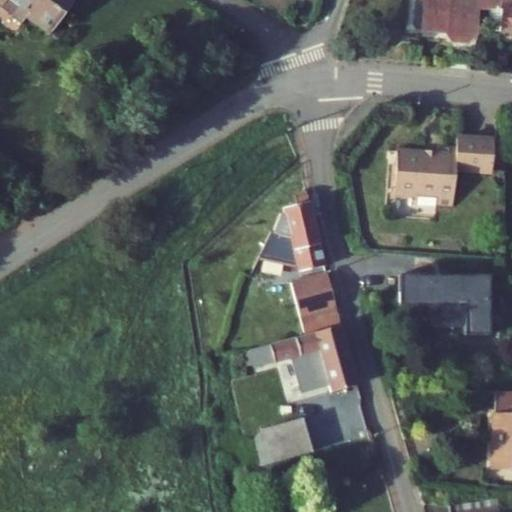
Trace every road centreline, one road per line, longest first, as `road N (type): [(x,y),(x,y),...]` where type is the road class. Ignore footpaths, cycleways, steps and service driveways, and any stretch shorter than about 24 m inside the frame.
road 1 (residential): [(314,80),(326,213),(414,511)]
road 2 (residential): [(314,80),(266,94),(0,263)]
road 3 (residential): [(511,91),(314,80)]
road 4 (residential): [(224,0),(314,80)]
